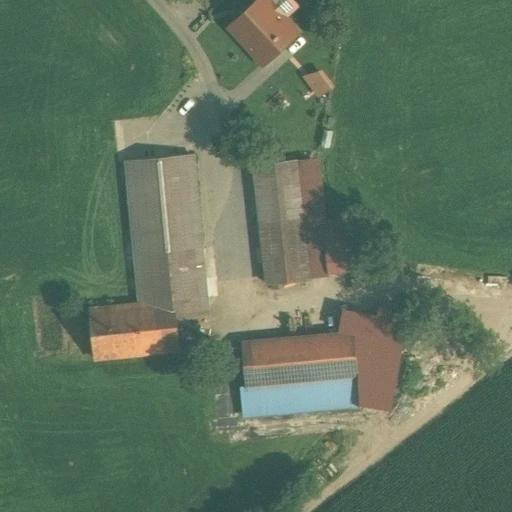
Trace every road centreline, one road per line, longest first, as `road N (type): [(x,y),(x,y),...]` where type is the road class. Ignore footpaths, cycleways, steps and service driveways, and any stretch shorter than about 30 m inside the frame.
road 1 (track): [(511,327),(288,511)]
road 2 (unknown): [(256,283),(387,270),(511,281)]
